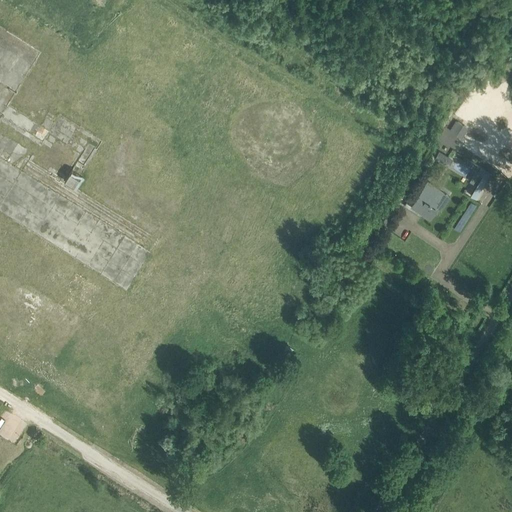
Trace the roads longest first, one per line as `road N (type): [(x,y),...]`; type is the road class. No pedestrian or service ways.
road 1 (unclassified): [(376,511),(511,293)]
road 2 (unclassified): [(183,511),(0,394)]
